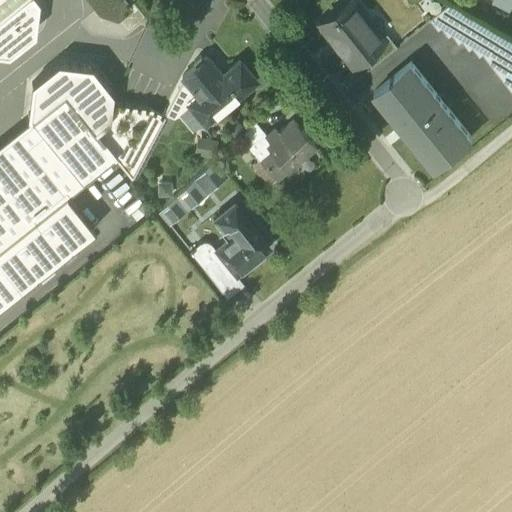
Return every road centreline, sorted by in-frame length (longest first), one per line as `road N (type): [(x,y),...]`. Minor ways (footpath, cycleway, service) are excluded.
road 1 (residential): [(32,511),(407,197),(260,0)]
road 2 (track): [(407,197),(427,205),(511,133)]
